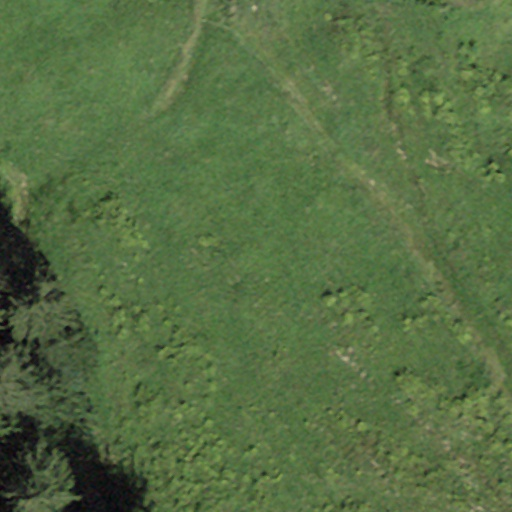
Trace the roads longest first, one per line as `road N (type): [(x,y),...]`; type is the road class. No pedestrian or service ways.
road 1 (track): [(129,511),(44,219),(66,172),(179,111),(241,1)]
road 2 (track): [(241,0),(443,269),(511,384)]
